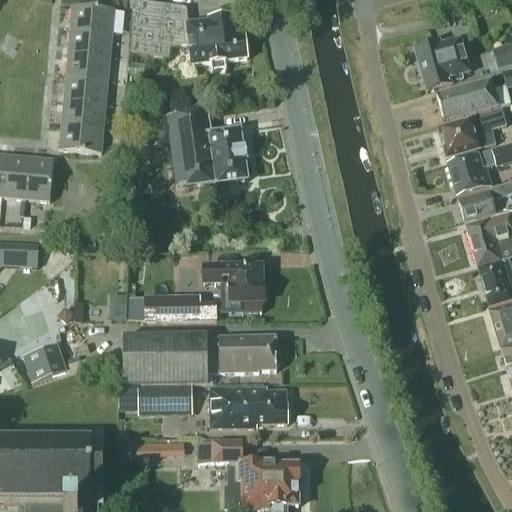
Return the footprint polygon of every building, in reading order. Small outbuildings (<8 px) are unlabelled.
[(169,50),(187,48),(185,28),(187,28),(185,11),(135,4),(133,25),(129,56),(168,62),(169,50)] [(72,8),(69,33),(112,36),(114,12),(72,8)] [(209,25),(187,28),(185,28),(187,48),(190,68),(210,66),(212,75),(225,74),(224,64),(247,61),(244,36),(236,37),(234,20),(209,23),(209,25)] [(109,61),(112,36),(69,33),(67,57),(109,61)] [(462,78),(470,76),(460,41),(440,47),(440,46),(414,53),(426,95),(452,87),(452,86),(463,82),(462,78)] [(511,55),(494,61),(498,72),(511,68),(511,55)] [(67,57),(65,81),(107,85),(109,61),(67,57)] [(511,71),(503,74),(505,86),(511,84),(511,71)] [(105,109),(107,85),(65,81),(63,105),(105,109)] [(491,83),(436,98),(444,127),(499,111),(491,83)] [(63,105),(61,129),(103,133),(105,109),(63,105)] [(471,121),(471,123),(437,132),(446,163),(480,153),(496,148),(492,133),(507,129),(502,113),(471,121)] [(214,188),(247,184),(244,165),(246,165),(244,152),(243,152),(240,131),(236,132),(237,133),(211,137),(209,116),(207,116),(207,114),(173,118),(166,119),(176,192),(214,187),(214,188)] [(101,157),(103,133),(61,129),(59,153),(101,157)] [(511,148),(477,159),(477,158),(447,166),(457,201),(491,191),(485,172),(495,169),(496,171),(511,166),(511,148)] [(1,201),(25,203),(29,161),(5,159),(1,201)] [(53,163),(29,161),(25,203),(50,206),(53,163)] [(496,217),(492,203),(511,197),(511,185),(490,192),(490,196),(457,205),(463,226),(496,217)] [(208,216),(213,227),(221,228),(230,224),(221,208),(208,216)] [(511,224),(510,218),(465,230),(476,271),(511,261),(511,224)] [(511,304),(511,303),(511,273),(509,264),(477,273),(488,311),(511,304)] [(263,287),(262,269),(206,270),(207,288),(220,288),(220,315),(261,314),(261,307),(264,307),(264,287),(263,287)] [(217,325),(217,309),(198,309),(198,300),(143,301),(144,326),(217,325)] [(511,309),(490,315),(500,354),(511,350),(511,309)] [(277,371),(277,369),(276,343),(274,344),(274,340),(217,341),(217,343),(206,343),(206,339),(122,340),(122,390),(207,389),(207,378),(258,378),(258,376),(276,375),(276,371),(277,371)] [(58,349),(23,360),(31,386),(66,375),(58,349)] [(511,350),(500,354),(506,373),(511,371),(511,350)] [(257,429),(288,429),(287,408),(285,408),(285,396),(266,396),(266,392),(242,392),(210,392),(211,393),(210,393),(211,433),(239,432),(257,432),(257,429)] [(137,394),(138,419),(192,418),(191,393),(137,394)] [(97,511),(97,508),(102,508),(102,442),(0,440),(0,509),(23,510),(23,511),(97,511)] [(188,443),(142,444),(142,460),(189,458),(188,443)] [(228,467),(228,469),(227,469),(227,490),(223,490),(223,511),(297,511),(298,491),(299,491),(299,468),(277,469),(277,465),(243,465),(242,445),(211,445),(198,446),(198,467),(228,467)]
